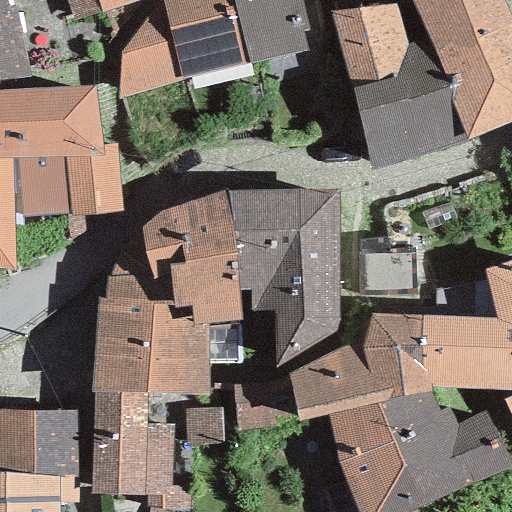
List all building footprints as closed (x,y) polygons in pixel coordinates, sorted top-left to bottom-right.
[(5,0),(0,0),(0,81),(29,78),(15,6),(7,7),(5,0)] [(65,0),(73,23),(143,0),(65,0)] [(118,98),(180,79),(162,0),(157,0),(120,52),(118,98)] [(246,63),(230,0),(162,0),(180,79),(246,63)] [(230,0),(246,63),(308,52),(301,32),(309,31),(302,0),(230,0)] [(399,0),(396,6),(330,9),(371,170),(511,119),(511,28),(500,0),(399,0)] [(95,86),(0,90),(0,159),(10,159),(17,159),(103,158),(101,146),(95,86)] [(122,212),(115,145),(101,146),(103,158),(17,159),(22,219),(122,212)] [(0,269),(14,271),(10,159),(0,159),(0,269)] [(161,209),(141,228),(144,245),(151,281),(170,278),(173,308),(190,306),(191,326),(238,321),(242,321),(239,290),(226,192),(226,189),(161,209)] [(339,190),(296,191),(301,309),(273,310),(274,368),(334,333),(338,320),(339,190)] [(296,191),(226,192),(239,290),(249,289),(251,311),(273,310),(301,309),(296,191)] [(388,239),(357,239),(357,298),(415,298),(415,252),(388,252),(388,239)] [(240,365),(238,321),(191,326),(190,306),(173,308),(170,278),(151,281),(144,245),(118,256),(108,280),(104,296),(97,296),(90,394),(93,394),(146,393),(206,396),(208,364),(240,365)] [(495,319),(421,316),(428,386),(511,391),(511,395),(503,400),(511,418),(511,260),(483,270),(495,319)] [(372,314),(361,346),(375,404),(428,393),(428,386),(421,316),(372,314)] [(341,346),(287,375),(297,422),(328,415),(375,404),(361,346),(341,346)] [(231,384),(235,431),(275,427),(271,380),(231,384)] [(146,393),(93,394),(90,394),(90,409),(91,494),(146,494),(145,509),(149,509),(184,509),(189,509),(190,486),(170,486),(173,425),(144,424),(146,393)] [(428,393),(375,404),(416,508),(511,468),(486,412),(455,423),(449,407),(437,410),(428,393)] [(358,511),(407,511),(416,508),(375,404),(328,415),(337,464),(346,483),(358,511)] [(221,408),(183,409),(185,447),(222,445),(221,408)] [(91,494),(90,409),(0,411),(0,472),(59,476),(58,503),(91,502),(91,494)] [(58,511),(58,503),(59,476),(0,472),(0,511),(58,511)] [(417,511),(416,508),(407,511),(358,511),(346,483),(323,492),(328,511),(417,511)]
